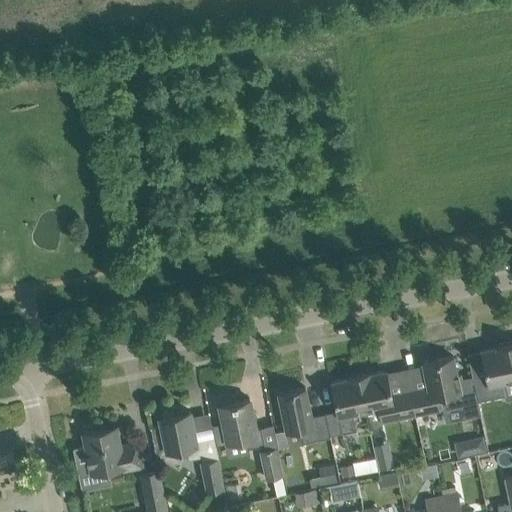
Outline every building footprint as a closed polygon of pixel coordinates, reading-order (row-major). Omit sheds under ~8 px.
[(511,396),(511,361),(508,342),(496,344),(497,346),(481,349),(486,373),(473,375),(478,398),(504,393),(506,398),(511,396)] [(457,374),(453,355),(422,362),(427,386),(411,390),(416,414),(467,403),(464,389),(460,373),(457,374)] [(391,394),(386,369),(371,373),(370,371),(358,374),(366,409),(365,409),(368,428),(383,425),(382,421),(416,414),(411,390),(391,394)] [(330,434),(342,432),(357,428),(353,412),(365,409),(366,409),(358,374),(347,376),(347,377),(331,381),(338,410),(326,412),(330,434)] [(312,415),(305,386),(278,392),(287,431),(299,428),(302,442),(330,436),(330,434),(326,412),(312,415)] [(256,428),(250,397),(219,404),(227,442),(247,438),(249,447),(265,443),(261,427),(256,428)] [(197,443),(190,410),(160,416),(167,451),(186,447),(189,459),(204,456),(201,442),(197,443)] [(120,445),(117,429),(116,425),(83,432),(90,465),(106,461),(107,468),(123,465),(124,469),(142,465),(137,441),(120,445)] [(458,457),(487,451),(483,435),(454,442),(458,457)] [(380,469),(395,466),(390,442),(375,445),(380,469)] [(274,476),(284,474),(278,446),(261,450),(267,477),(274,476)] [(208,491),(224,488),(218,457),(201,461),(208,491)] [(419,465),(422,477),(438,472),(435,461),(419,465)] [(147,511),(167,511),(159,469),(139,473),(147,511)] [(284,474),(274,476),(278,494),(287,492),(284,474)] [(238,481),(225,483),(228,499),(242,496),(238,481)] [(331,482),(332,493),(357,491),(356,481),(331,482)] [(456,491),(455,486),(442,489),(443,494),(442,494),(446,511),(461,511),(457,491),(456,491)] [(426,511),(446,511),(442,494),(424,498),(426,511)] [(511,511),(509,502),(498,504),(499,511),(511,511)]
